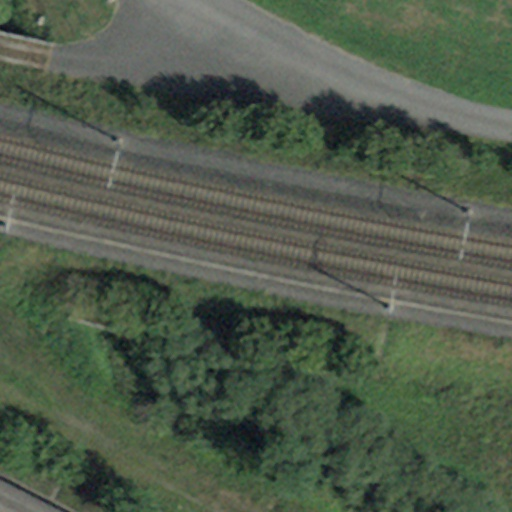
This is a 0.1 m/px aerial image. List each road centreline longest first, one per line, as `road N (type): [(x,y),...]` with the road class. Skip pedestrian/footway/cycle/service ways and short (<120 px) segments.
road 1 (unclassified): [(211,0),(385,91),(511,130)]
road 2 (track): [(0,46),(119,58),(188,36),(227,8)]
